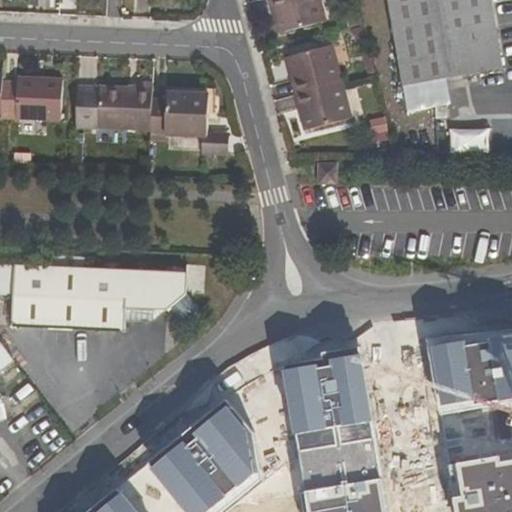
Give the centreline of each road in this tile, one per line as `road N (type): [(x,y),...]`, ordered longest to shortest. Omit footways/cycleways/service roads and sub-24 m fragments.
road 1 (residential): [(251,340),(25,511)]
road 2 (residential): [(0,36),(225,47)]
road 3 (residential): [(225,47),(280,230)]
road 4 (residential): [(510,296),(342,313)]
